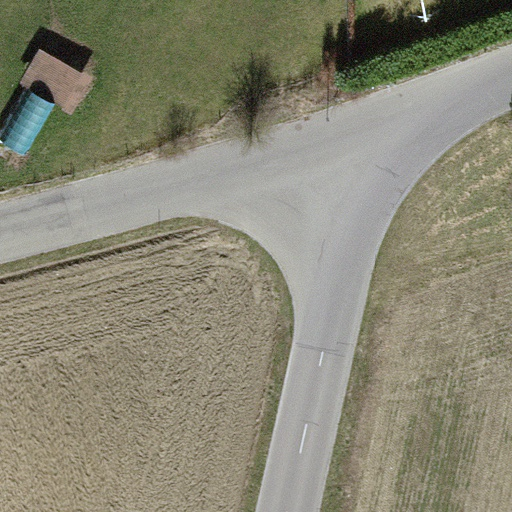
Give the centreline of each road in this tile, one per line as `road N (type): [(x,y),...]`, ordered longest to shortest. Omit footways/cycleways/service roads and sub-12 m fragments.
road 1 (unclassified): [(0,236),(371,140)]
road 2 (unclassified): [(292,511),(371,140)]
road 3 (unclassified): [(371,140),(511,85)]
